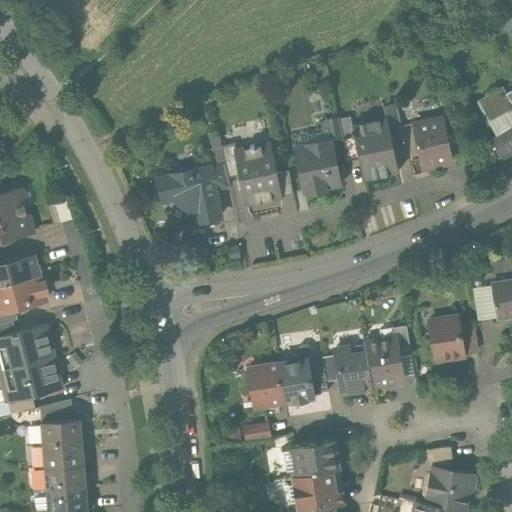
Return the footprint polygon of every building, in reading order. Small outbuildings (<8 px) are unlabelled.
[(511,0),(503,0),(511,14),(511,0)] [(499,89),(477,103),(497,136),(492,140),(502,158),(503,158),(511,152),(511,89),(503,95),(499,89)] [(384,111),(386,119),(390,137),(402,135),(396,109),(384,111)] [(450,163),(441,118),(415,124),(424,169),(450,163)] [(390,137),(386,119),(352,126),(354,137),(359,158),(364,180),(398,172),(390,137)] [(333,153),(344,151),(342,140),(339,120),(325,122),(329,141),(331,141),(333,153)] [(293,140),(295,148),(329,141),(325,122),(320,123),(322,134),(293,140)] [(354,137),(342,140),(344,151),(347,161),(359,158),(354,137)] [(225,164),(221,147),(219,138),(209,140),(212,151),(204,153),(207,167),(210,167),(225,164)] [(502,158),(492,140),(481,147),(491,164),(502,158)] [(329,141),(295,148),(304,193),(308,192),(308,195),(326,191),(325,189),(340,185),(333,153),(331,141),(329,141)] [(239,175),(246,205),(281,198),(276,174),(269,143),(236,150),(234,150),(239,175)] [(228,177),(239,175),(234,150),(236,150),(234,144),(221,147),(225,164),(228,177)] [(215,190),(230,187),(228,177),(225,164),(210,167),(215,190)] [(174,174),(157,178),(162,201),(177,198),(178,203),(189,210),(194,209),(197,222),(220,217),(215,190),(210,167),(207,167),(191,171),(185,167),(178,169),(174,174)] [(287,172),(276,174),(281,198),(292,195),(287,172)] [(0,192),(0,221),(4,237),(30,230),(19,187),(0,192)] [(71,219),(65,201),(48,207),(53,225),(71,219)] [(206,254),(202,241),(180,246),(184,260),(206,254)] [(0,285),(39,276),(38,270),(36,271),(32,254),(0,262),(0,285)] [(41,282),(39,276),(0,285),(0,310),(14,307),(45,300),(43,294),(47,293),(44,281),(41,282)] [(511,315),(511,281),(493,285),(496,303),(494,303),(495,307),(497,307),(499,317),(499,318),(511,315)] [(496,303),(493,285),(473,288),(478,320),(499,317),(497,307),(495,307),(494,303),(496,303)] [(0,310),(0,323),(12,320),(17,319),(14,307),(0,310)] [(464,356),(463,354),(459,326),(457,317),(429,321),(436,361),(464,356)] [(0,336),(15,332),(12,320),(0,323),(0,336)] [(0,336),(0,370),(54,357),(45,324),(15,332),(0,336)] [(471,324),(459,326),(463,354),(476,352),(471,324)] [(392,329),(394,338),(396,338),(399,357),(411,356),(406,326),(392,329)] [(403,383),(399,357),(396,338),(394,338),(392,329),(380,331),(381,340),(364,343),(365,345),(372,388),(403,383)] [(372,389),(372,388),(365,345),(334,350),(335,356),(339,381),(342,395),(372,389)] [(84,363),(75,353),(66,361),(73,369),(80,367),(84,363)] [(308,359),(300,361),(299,359),(298,357),(295,356),(293,356),(291,356),(289,358),(288,360),(288,363),(279,365),(285,403),(315,398),(314,395),(309,365),(308,359)] [(322,358),(323,363),(326,384),(339,381),(335,356),(322,358)] [(62,388),(54,357),(0,370),(8,402),(31,396),(62,388)] [(323,363),(309,365),(314,395),(328,392),(326,384),(323,363)] [(253,408),(285,403),(279,365),(247,370),(253,408)] [(0,416),(34,408),(31,396),(8,402),(0,404),(0,416)] [(41,421),(72,419),(71,398),(39,406),(41,421)] [(42,445),(43,445),(81,442),(80,418),(72,419),(41,421),(42,445)] [(270,439),(268,425),(243,429),(245,443),(270,439)] [(239,432),(223,433),(224,445),(239,444),(239,432)] [(284,454),(287,478),(292,477),(338,470),(339,470),(334,441),(292,448),(293,452),(284,454)] [(83,464),(81,442),(43,445),(45,468),(83,464)] [(427,462),(432,467),(450,470),(452,460),(450,447),(426,451),(427,462)] [(45,468),(47,491),(85,487),(83,464),(45,468)] [(426,499),(426,504),(465,511),(469,492),(473,489),(475,479),(472,474),(450,470),(432,467),(431,473),(426,476),(423,494),(426,499)] [(297,504),(297,511),(303,511),(337,507),(343,506),(338,470),(292,477),(294,487),(288,488),(291,505),(297,504)] [(47,491),(48,511),(60,511),(87,510),(85,487),(47,491)] [(31,492),(32,511),(48,511),(47,491),(31,492)] [(466,511),(467,511),(465,511),(426,504),(416,502),(413,511),(466,511)]
